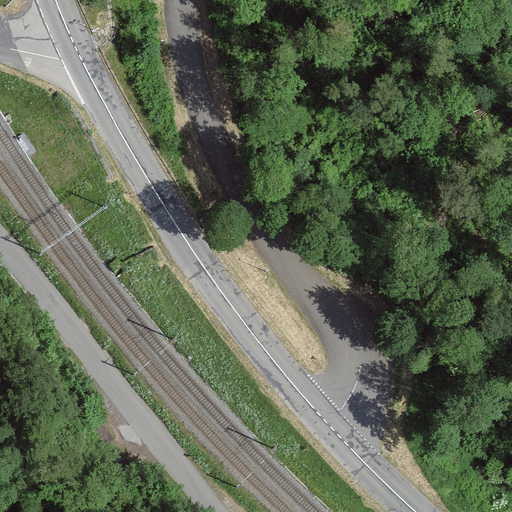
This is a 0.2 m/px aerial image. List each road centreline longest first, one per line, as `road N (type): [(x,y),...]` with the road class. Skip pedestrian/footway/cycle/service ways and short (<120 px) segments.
road 1 (unclassified): [(181,0),(194,81),(227,165),(269,243),(359,345),(353,391),(328,424)]
road 2 (primary): [(74,46),(196,257),(328,424)]
road 3 (tertiary): [(0,241),(212,511)]
road 4 (primary): [(328,424),(415,511)]
